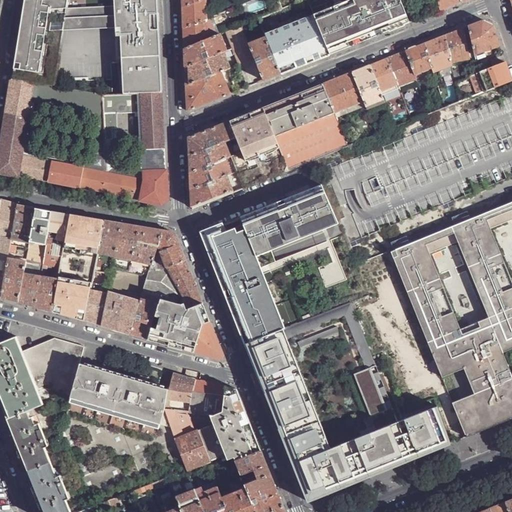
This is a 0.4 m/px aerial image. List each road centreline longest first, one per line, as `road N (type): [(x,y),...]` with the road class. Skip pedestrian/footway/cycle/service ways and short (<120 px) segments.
road 1 (residential): [(496,1),(174,128)]
road 2 (residential): [(0,311),(247,379)]
road 3 (residential): [(184,222),(0,189)]
road 4 (residential): [(247,379),(184,222)]
road 5 (residential): [(299,511),(247,379)]
road 6 (secondary): [(511,459),(381,511)]
road 7 (residential): [(174,128),(168,0)]
